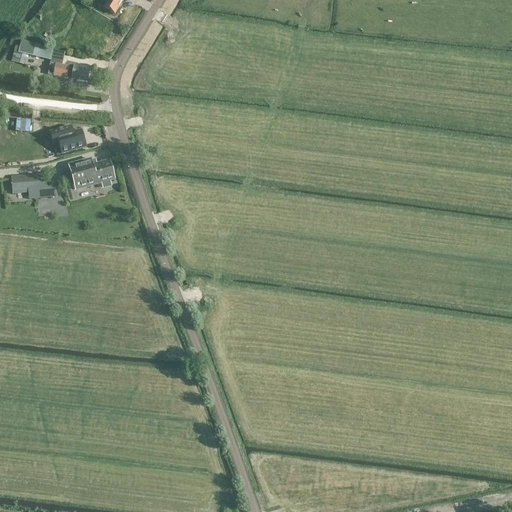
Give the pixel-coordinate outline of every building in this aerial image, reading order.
[(108,0),(103,8),(114,15),(123,0),(108,0)] [(63,60),(65,55),(65,54),(53,51),(53,50),(21,41),(19,47),(15,47),(12,62),(24,65),(26,55),(39,59),(50,61),(50,64),(48,75),(53,76),(67,79),(69,67),(62,66),(63,60)] [(69,67),(67,79),(87,83),(90,71),(69,66),(69,67)] [(16,131),(30,132),(31,120),(17,119),(16,131)] [(71,127),(50,133),(53,146),(59,144),(61,155),(85,148),(81,131),(72,134),(71,127)] [(109,162),(97,166),(92,167),(91,161),(90,160),(69,166),(76,190),(93,186),(92,181),(100,179),(101,183),(102,188),(111,186),(110,181),(114,180),(109,162)] [(11,178),(12,195),(12,196),(28,194),(29,199),(54,197),(53,186),(46,187),(45,175),(11,178)]
